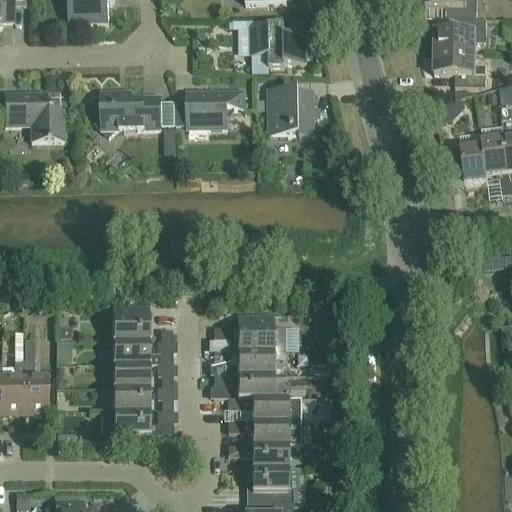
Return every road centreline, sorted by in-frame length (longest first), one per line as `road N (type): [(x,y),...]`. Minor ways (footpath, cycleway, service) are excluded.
road 1 (unclassified): [(399,511),(405,237)]
road 2 (unclassified): [(405,237),(351,0)]
road 3 (residential): [(180,511),(209,488),(209,427),(189,416),(187,317)]
road 4 (residential): [(0,57),(136,54),(153,35),(152,0)]
road 5 (residential): [(0,472),(134,473),(172,511)]
